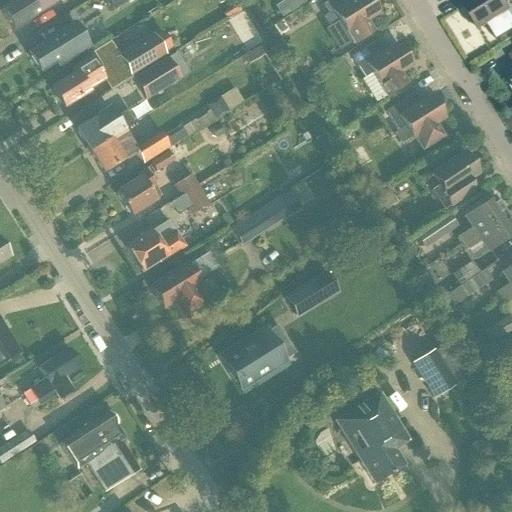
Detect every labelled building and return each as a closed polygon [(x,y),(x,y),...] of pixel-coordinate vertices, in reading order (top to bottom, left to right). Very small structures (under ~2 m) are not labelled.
[(16,0),(0,10),(12,29),(53,4),(50,0),(16,0)] [(137,0),(105,0),(115,14),(137,0)] [(376,13),(367,0),(329,0),(322,5),(327,14),(323,17),(330,27),(338,22),(352,45),(373,32),(365,20),(376,13)] [(472,0),(462,6),(476,29),(486,23),(497,40),(511,29),(511,16),(507,9),(501,0),(472,0)] [(284,2),(275,8),(282,19),(291,13),(284,2)] [(55,62),(58,67),(89,47),(74,24),(54,36),(55,38),(28,55),(38,72),(55,62)] [(202,34),(209,45),(224,35),(217,25),(202,34)] [(151,35),(117,56),(130,77),(165,56),(162,52),(169,48),(160,33),(152,37),(151,35)] [(371,74),(378,85),(385,97),(406,85),(398,73),(409,66),(396,46),(386,52),(378,40),(350,57),(364,79),(371,74)] [(166,58),(132,80),(146,101),(180,79),(166,58)] [(71,70),(74,74),(49,90),(62,109),(87,92),(103,81),(89,59),(71,70)] [(400,144),(413,136),(422,150),(442,137),(433,124),(442,118),(429,98),(419,105),(412,94),(385,112),(397,131),(393,133),(400,144)] [(206,107),(214,120),(227,112),(219,99),(209,105),(206,107)] [(88,152),(123,130),(134,123),(126,110),(110,121),(102,108),(91,115),(93,118),(74,130),(88,152)] [(169,148),(186,137),(181,129),(164,141),(169,148)] [(123,130),(88,152),(102,173),(134,153),(142,166),(165,151),(158,138),(136,152),(123,130)] [(155,171),(172,161),(167,153),(150,163),(155,171)] [(440,184),(429,192),(442,211),(463,197),(456,187),(476,174),(463,154),(433,174),(440,184)] [(147,192),(155,187),(144,169),(136,175),(138,179),(115,194),(129,216),(153,201),(147,192)] [(175,186),(181,196),(197,186),(191,176),(175,186)] [(197,186),(181,196),(193,215),(209,205),(197,186)] [(241,244),(298,208),(289,192),(231,228),(241,244)] [(387,192),(375,200),(384,213),(396,205),(387,192)] [(461,244),(504,215),(492,197),(462,217),(470,228),(457,237),(461,244)] [(511,226),(504,215),(461,244),(466,251),(479,242),(486,253),(511,235),(511,226)] [(166,258),(184,247),(175,233),(174,234),(166,222),(150,232),(149,230),(138,237),(139,238),(124,248),(140,273),(165,257),(166,258)] [(432,225),(415,236),(423,249),(440,238),(432,225)] [(106,233),(109,244),(128,239),(125,228),(106,233)] [(0,262),(8,258),(0,244),(0,262)] [(209,280),(195,288),(192,283),(215,268),(207,255),(184,270),(182,267),(149,288),(162,308),(172,302),(182,319),(206,305),(219,296),(209,280)] [(458,286),(478,273),(479,273),(471,261),(450,275),(458,286)] [(498,299),(511,290),(511,264),(500,273),(507,284),(494,293),(498,299)] [(478,273),(458,286),(458,287),(445,295),(452,305),(485,284),(490,281),(483,270),(479,273),(478,273)] [(325,273),(283,299),(296,321),(338,295),(325,273)] [(393,289),(382,294),(390,309),(400,304),(393,289)] [(511,290),(498,299),(503,307),(511,300),(511,290)] [(489,345),(511,331),(511,319),(510,316),(482,333),(489,345)] [(0,363),(18,353),(0,324),(0,363)] [(281,365),(260,331),(231,350),(234,355),(223,362),(241,390),(281,365)] [(511,331),(489,345),(487,346),(496,360),(511,350),(511,331)] [(412,365),(432,400),(465,380),(446,347),(433,354),(433,353),(412,365)] [(71,392),(62,377),(77,367),(67,351),(38,369),(45,379),(28,390),(38,406),(56,395),(58,399),(71,392)] [(378,394),(334,422),(373,485),(404,466),(394,450),(407,442),(378,394)] [(103,492),(138,471),(119,442),(123,439),(114,426),(116,420),(113,415),(107,413),(58,445),(75,472),(86,465),(103,492)] [(26,431),(1,448),(9,460),(34,443),(26,431)] [(79,504),(92,496),(79,476),(66,485),(79,504)]
